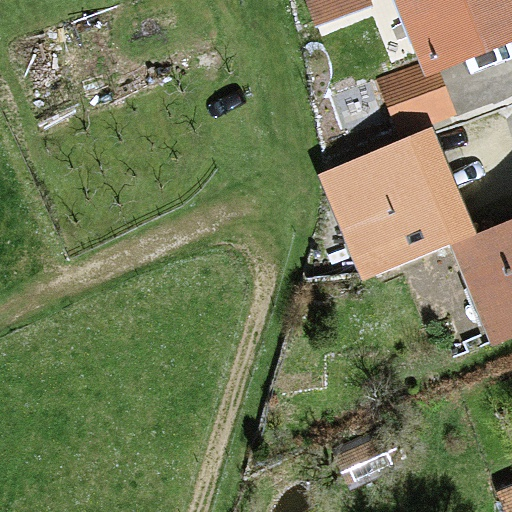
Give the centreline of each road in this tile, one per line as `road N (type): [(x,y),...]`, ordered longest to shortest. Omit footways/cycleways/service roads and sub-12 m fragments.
road 1 (track): [(0,313),(238,203),(267,165),(285,92),(282,16)]
road 2 (track): [(238,203),(265,243),(196,511)]
